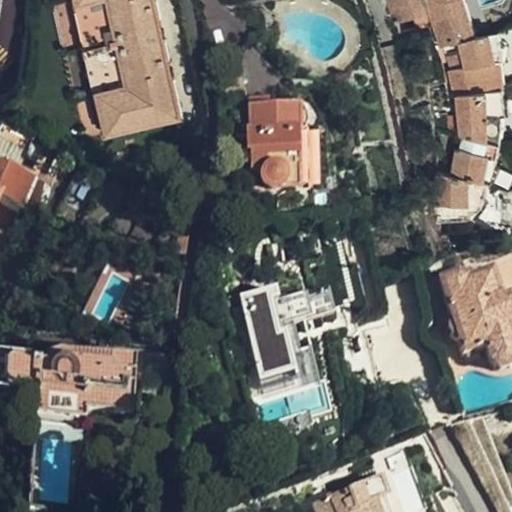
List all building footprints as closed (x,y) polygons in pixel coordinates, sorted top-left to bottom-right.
[(180,128),(152,0),(54,0),(87,149),(180,128)] [(385,0),(395,28),(429,17),(444,59),(463,56),(464,61),(446,65),(455,97),(457,97),(458,117),(445,119),(446,133),(461,135),(451,176),(436,174),(436,224),(483,232),(486,214),(479,212),(485,206),(489,192),(506,214),(511,210),(511,58),(511,59),(508,46),(503,47),(500,34),(478,38),(472,21),(465,23),(458,5),(462,0),(385,0)] [(465,23),(472,21),(465,0),(462,0),(458,5),(465,23)] [(238,76),(216,83),(221,100),(243,94),(238,76)] [(245,135),(247,152),(250,152),(250,165),(251,172),(261,171),(263,185),(265,189),(277,194),(281,195),(293,195),(300,194),(298,139),(305,139),(307,122),(304,108),(269,110),(269,102),(248,102),(250,134),(245,135)] [(0,206),(21,216),(34,183),(18,177),(30,147),(0,135),(0,206)] [(330,198),(325,203),(326,209),(346,207),(345,191),(330,192),(330,198)] [(293,211),(293,195),(281,195),(277,194),(277,211),(293,211)] [(167,265),(183,268),(186,248),(171,245),(167,265)] [(459,272),(440,277),(452,318),(449,325),(450,330),(453,335),(458,336),(463,355),(487,348),(491,363),(493,362),(497,367),(502,370),(508,369),(511,367),(511,329),(511,328),(511,283),(501,295),(494,271),(470,278),(469,274),(459,272)] [(385,306),(377,275),(351,282),(360,313),(385,306)] [(280,305),(276,287),(238,296),(260,394),(323,379),(313,337),(299,341),(295,327),(336,318),(331,293),(280,305)] [(0,395),(36,397),(35,422),(85,425),(86,415),(132,417),(135,365),(83,362),(83,370),(0,364),(0,395)] [(85,425),(35,422),(35,431),(85,433),(85,425)] [(380,480),(315,502),(318,511),(386,511),(384,502),(387,500),(380,480)] [(465,511),(458,494),(430,506),(433,511),(465,511)]
